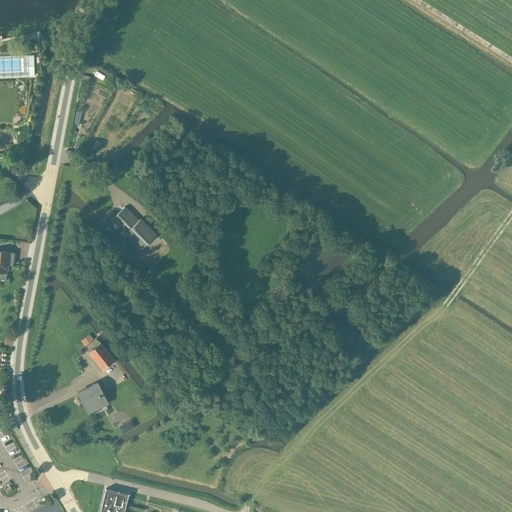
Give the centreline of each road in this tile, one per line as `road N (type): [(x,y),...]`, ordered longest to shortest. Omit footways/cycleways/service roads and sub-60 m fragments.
road 1 (track): [(243,511),(263,474),(441,308),(511,215)]
road 2 (tertiary): [(55,480),(30,436),(17,389),(47,191)]
road 3 (tertiary): [(47,191),(73,60),(101,0)]
road 4 (unclassified): [(225,511),(76,473),(55,480)]
